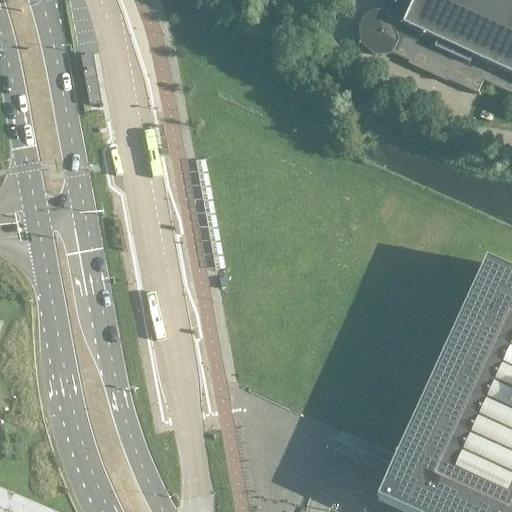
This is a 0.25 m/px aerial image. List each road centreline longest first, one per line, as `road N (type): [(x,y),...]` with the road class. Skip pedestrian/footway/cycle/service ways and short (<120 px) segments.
road 1 (primary): [(162,511),(119,401),(82,209)]
road 2 (primary): [(36,218),(76,431),(108,511)]
road 3 (primary): [(82,209),(40,0)]
road 4 (primary): [(0,36),(36,218)]
